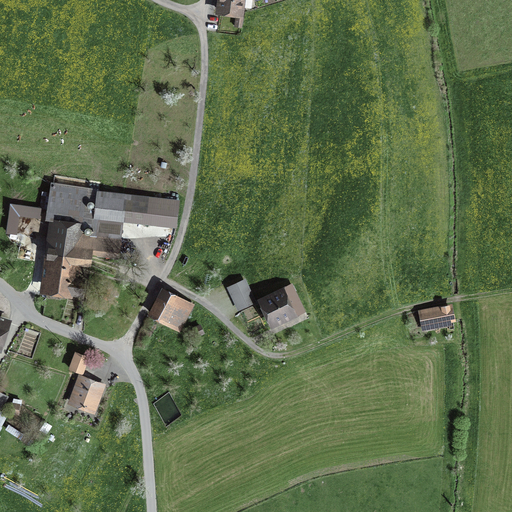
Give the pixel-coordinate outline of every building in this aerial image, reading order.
[(240,6),(249,8),(251,6),(251,0),(221,0),(220,11),(239,14),(240,6)] [(85,215),(88,190),(53,185),(49,209),(56,224),(46,288),(80,293),(82,279),(75,278),(74,280),(72,280),(74,261),(89,263),(90,254),(117,257),(119,239),(78,234),(80,218),(85,215)] [(97,215),(122,218),(124,195),(99,192),(97,215)] [(133,196),(130,219),(175,224),(178,201),(133,196)] [(42,218),(43,207),(10,204),(7,233),(18,234),(20,216),(42,218)] [(230,287),(240,308),(254,301),(244,280),(230,287)] [(293,288),(263,302),(272,322),(302,308),(293,288)] [(191,306),(165,291),(152,314),(179,329),(191,306)] [(421,313),(423,325),(453,320),(450,307),(421,313)] [(196,336),(203,333),(200,325),(192,329),(196,336)] [(70,368),(82,373),(88,357),(76,353),(70,368)] [(93,410),(102,386),(80,377),(71,402),(93,410)] [(11,412),(18,413),(20,405),(12,404),(11,412)] [(25,420),(30,423),(33,419),(29,415),(25,420)]
